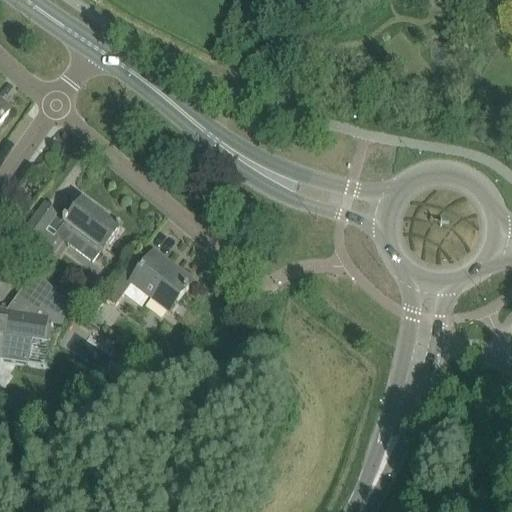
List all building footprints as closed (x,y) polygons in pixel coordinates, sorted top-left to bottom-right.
[(0,126),(11,114),(0,105),(0,126)] [(102,255),(109,246),(121,230),(84,202),(68,223),(65,221),(63,223),(56,218),(58,215),(45,206),(24,234),(37,244),(48,228),(58,235),(57,237),(92,263),(100,253),(102,255)] [(154,255),(139,274),(131,284),(169,313),(185,293),(186,294),(189,290),(188,289),(192,284),(179,275),(179,274),(178,273),(175,276),(152,259),(155,256),(154,255)] [(62,322),(73,306),(31,277),(6,313),(0,312),(0,362),(28,367),(32,342),(44,344),(47,319),(62,322)] [(120,280),(105,300),(114,307),(129,286),(120,280)]
